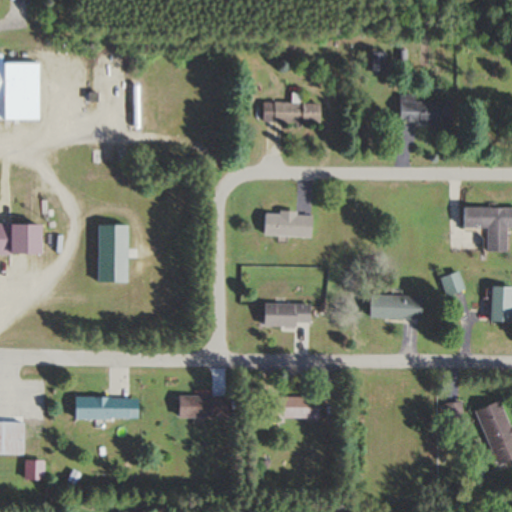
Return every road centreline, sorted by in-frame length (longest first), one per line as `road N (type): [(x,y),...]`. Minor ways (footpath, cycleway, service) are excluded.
road 1 (residential): [(511,359),(0,356)]
road 2 (residential): [(511,174),(219,179)]
road 3 (residential): [(219,179),(218,359)]
